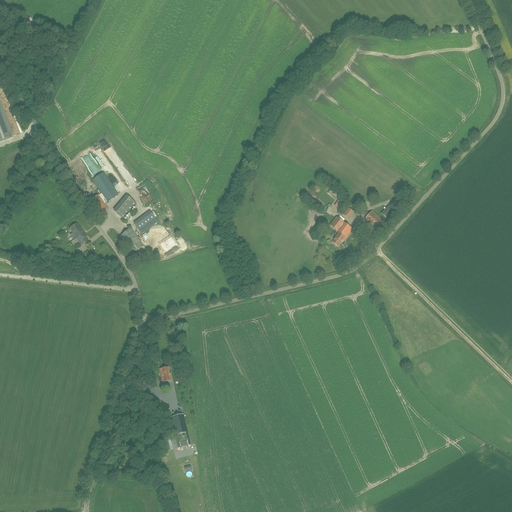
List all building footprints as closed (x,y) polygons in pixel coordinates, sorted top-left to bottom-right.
[(0,141),(13,137),(0,101),(0,141)] [(99,144),(94,146),(101,161),(107,159),(99,144)] [(118,195),(103,173),(93,180),(102,193),(99,195),(98,195),(91,200),(101,214),(108,209),(105,204),(118,195)] [(136,204),(129,198),(126,195),(113,211),(116,213),(123,219),(136,204)] [(354,212),(348,208),(343,215),(348,219),(354,212)] [(158,222),(154,218),(149,211),(133,224),(138,230),(141,234),(158,222)] [(385,223),(372,211),(364,220),(377,232),(385,223)] [(331,243),(337,247),(340,243),(341,243),(352,229),(336,217),(330,225),(339,233),(331,243)] [(321,218),(316,224),(323,229),(327,223),(321,218)] [(70,229),(82,245),(87,241),(85,238),(87,236),(81,229),(80,230),(76,224),(70,229)] [(119,237),(132,254),(143,246),(131,228),(119,237)] [(171,237),(164,242),(164,241),(160,244),(166,252),(170,249),(170,248),(176,244),(171,237)] [(94,254),(90,249),(83,254),(87,259),(94,254)] [(160,369),(162,382),(172,380),(170,373),(169,373),(168,367),(160,369)] [(148,405),(160,416),(167,408),(155,397),(148,405)] [(183,414),(171,417),(175,435),(178,447),(178,448),(187,446),(191,445),(188,432),(183,414)] [(170,450),(167,435),(159,436),(163,452),(170,450)]
